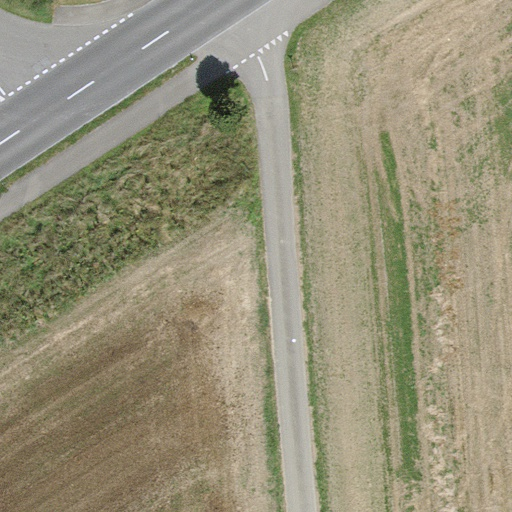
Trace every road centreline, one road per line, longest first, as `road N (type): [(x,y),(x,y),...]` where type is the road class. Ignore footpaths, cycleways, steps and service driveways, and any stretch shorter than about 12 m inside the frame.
road 1 (track): [(230,0),(259,39),(296,511)]
road 2 (track): [(0,217),(318,0)]
road 3 (tertiary): [(16,134),(211,0)]
